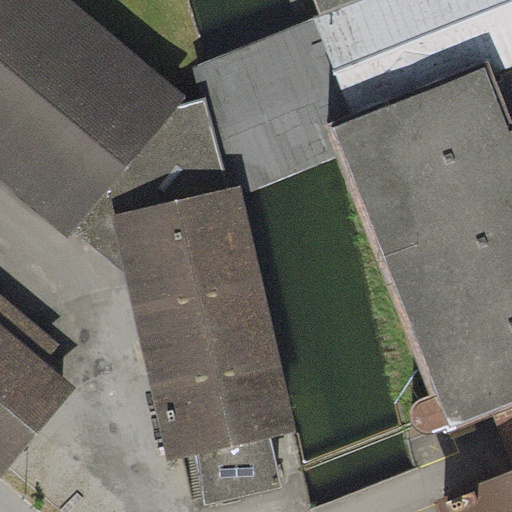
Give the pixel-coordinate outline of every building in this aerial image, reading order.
[(196,100),(75,0),(0,0),(0,154),(90,228),(196,100)] [(511,0),(322,0),(367,126),(333,138),(440,437),(511,411),(511,0)] [(304,437),(242,187),(117,217),(169,462),(198,457),(207,505),(284,489),(272,443),(304,437)] [(0,326),(0,468),(16,481),(85,392),(0,326)] [(511,511),(511,488),(453,511),(511,511)]
